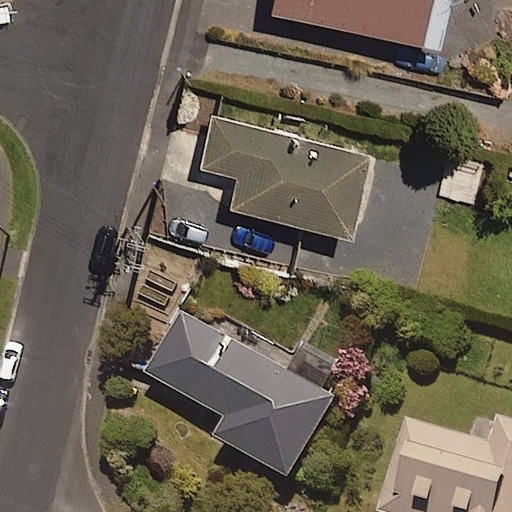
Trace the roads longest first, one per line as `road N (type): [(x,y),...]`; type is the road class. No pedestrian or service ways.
road 1 (residential): [(119,80),(13,511)]
road 2 (residential): [(0,57),(119,80)]
